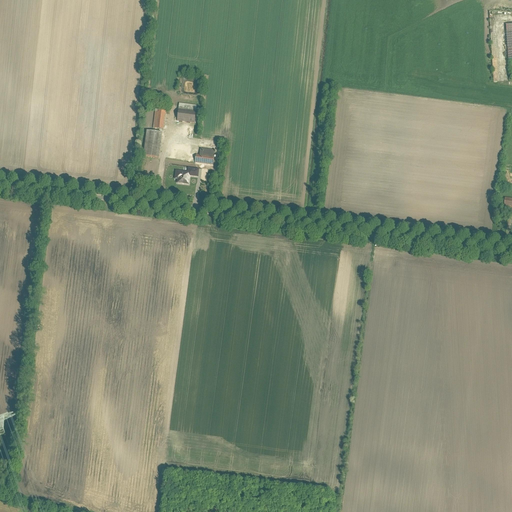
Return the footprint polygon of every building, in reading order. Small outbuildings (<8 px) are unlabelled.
[(180,105),(177,122),(195,124),(197,107),(180,105)] [(153,129),(164,131),(166,109),(156,108),(153,129)] [(144,158),(160,160),(163,135),(147,132),(144,158)] [(196,163),(213,166),(215,151),(201,150),(200,156),(196,156),(196,163)] [(188,173),(176,171),(175,180),(178,181),(177,184),(189,186),(190,177),(198,178),(199,170),(189,169),(188,173)] [(511,199),(504,199),(502,209),(511,210),(511,199)]
